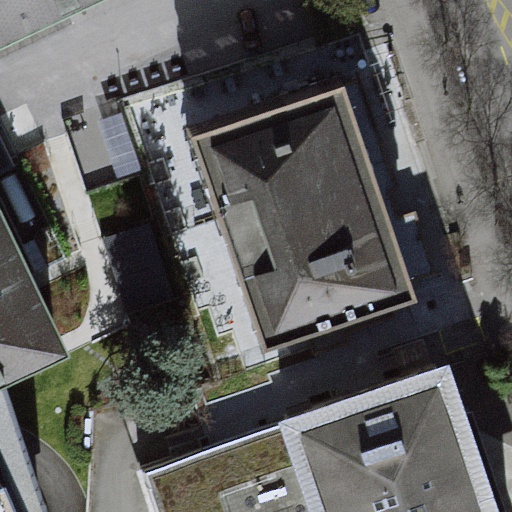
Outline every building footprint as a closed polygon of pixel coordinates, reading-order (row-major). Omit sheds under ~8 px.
[(0,0),(0,50),(109,0),(0,0)] [(357,81),(216,131),(290,341),(431,291),(357,81)] [(0,387),(72,354),(0,199),(0,387)] [(511,511),(511,493),(468,363),(143,472),(156,511),(511,511)] [(13,511),(1,480),(0,480),(0,511),(13,511)]
